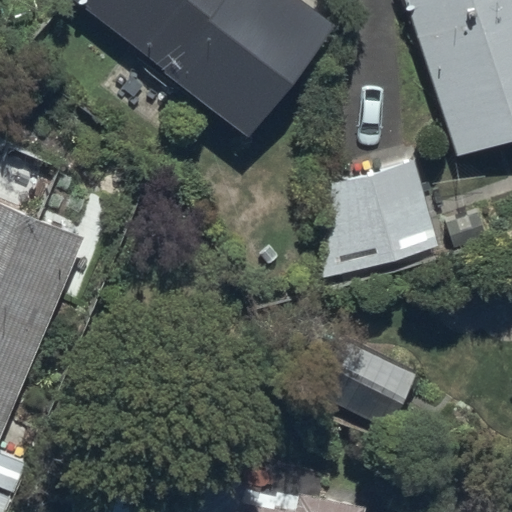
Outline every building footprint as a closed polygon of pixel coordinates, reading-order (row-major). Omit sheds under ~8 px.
[(77,0),(248,131),(335,19),(309,0),(77,0)] [(511,0),(407,0),(458,152),(511,134),(511,0)] [(331,180),(324,275),(438,243),(414,157),(331,180)] [(0,434),(82,235),(0,201),(0,434)] [(339,324),(308,378),(385,421),(415,366),(339,324)] [(363,511),(365,507),(301,493),(296,511),(291,511),(241,501),(246,481),(126,455),(114,511),(363,511)]
